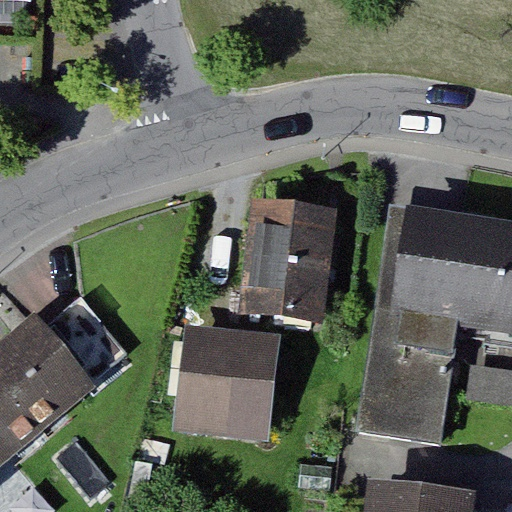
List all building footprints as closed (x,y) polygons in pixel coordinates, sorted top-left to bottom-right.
[(333,216),(255,209),(245,318),(323,325),(333,216)] [(511,235),(429,223),(397,217),(381,318),(467,332),(511,338),(511,235)] [(132,358),(87,303),(48,335),(81,375),(86,371),(98,385),(132,358)] [(364,430),(449,444),(467,332),(381,318),(364,430)] [(0,383),(42,435),(95,392),(81,375),(48,335),(44,330),(0,366),(0,383)] [(281,345),(194,334),(183,429),(269,439),(281,345)] [(511,373),(476,369),(472,401),(511,405),(511,373)] [(0,469),(42,435),(0,383),(0,469)] [(467,511),(468,503),(370,492),(367,511),(467,511)]
